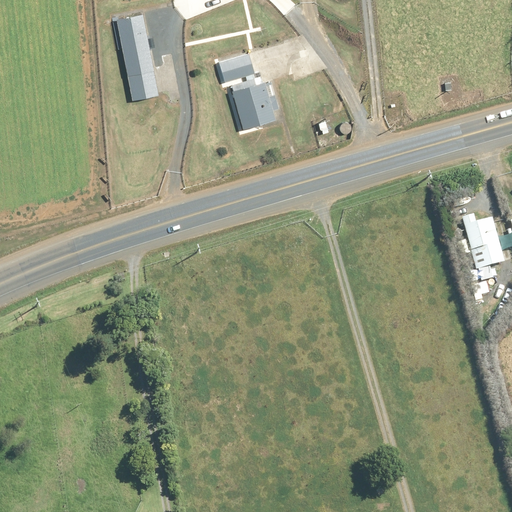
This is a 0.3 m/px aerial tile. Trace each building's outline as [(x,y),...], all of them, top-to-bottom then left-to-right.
[(148,38),(143,14),(116,19),(132,100),(159,95),(150,49),(156,48),(154,36),(148,38)] [(255,73),(249,54),(220,62),(225,82),(255,73)] [(274,120),(263,76),(231,85),(242,128),(274,120)] [(308,124),(314,147),(331,143),(325,119),(308,124)] [(475,223),(473,216),(461,219),(475,270),(504,263),(491,219),(475,223)]
